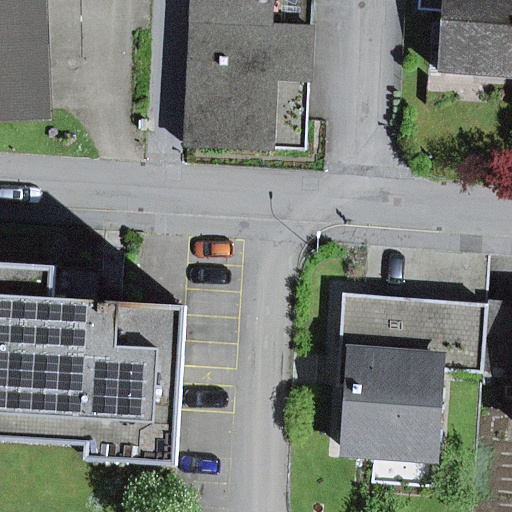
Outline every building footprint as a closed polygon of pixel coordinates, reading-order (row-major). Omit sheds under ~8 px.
[(0,0),(0,115),(29,114),(24,0),(0,0)] [(24,0),(29,114),(42,114),(42,111),(38,0),(24,0)] [(193,0),(193,26),(209,27),(209,26),(313,31),(314,0),(193,0)] [(446,11),(446,0),(420,0),(420,10),(446,11)] [(511,0),(446,0),(446,11),(442,62),(511,67),(511,0)] [(187,145),(307,150),(313,31),(209,26),(209,27),(207,60),(191,59),(187,145)] [(191,59),(207,60),(209,27),(193,26),(191,59)] [(511,67),(442,62),(441,74),(511,78),(511,67)] [(133,448),(132,463),(177,466),(186,308),(97,303),(54,301),(56,268),(0,264),(0,440),(88,445),(133,448)] [(97,303),(97,291),(99,271),(56,268),(54,301),(97,303)] [(436,457),(442,371),(483,374),(487,309),(488,306),(344,295),(340,358),(363,359),(360,387),(349,387),(344,450),(436,457)] [(511,310),(487,309),(483,374),(511,376),(511,310)] [(349,387),(360,387),(363,359),(340,358),(338,387),(349,387)] [(88,461),(132,463),(133,448),(88,445),(88,461)]
